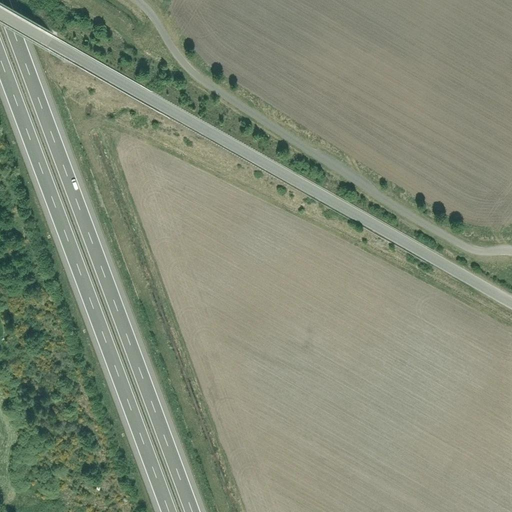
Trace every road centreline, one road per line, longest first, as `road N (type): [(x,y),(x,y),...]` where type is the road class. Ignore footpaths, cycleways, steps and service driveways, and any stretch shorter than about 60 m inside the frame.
road 1 (motorway): [(193,511),(2,0)]
road 2 (residential): [(511,302),(58,43)]
road 3 (motorway): [(0,57),(168,511)]
road 4 (unclassified): [(511,246),(478,247),(227,98),(187,67),(136,0)]
